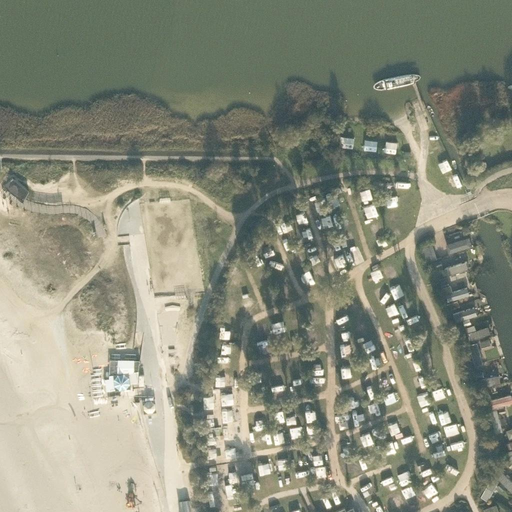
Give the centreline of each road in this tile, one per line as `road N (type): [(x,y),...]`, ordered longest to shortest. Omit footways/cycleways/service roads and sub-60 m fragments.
road 1 (track): [(169,392),(179,384),(201,307),(247,211),(271,193),(339,174),(422,176)]
road 2 (track): [(416,233),(327,291),(334,464),(337,480),(366,511)]
road 3 (track): [(250,456),(245,330),(253,319),(327,291)]
road 4 (track): [(408,407),(330,440),(204,463)]
road 5 (track): [(423,450),(359,285),(360,267)]
road 6 (track): [(243,216),(173,184),(116,192),(86,213)]
road 7 (track): [(245,411),(331,394),(391,365)]
